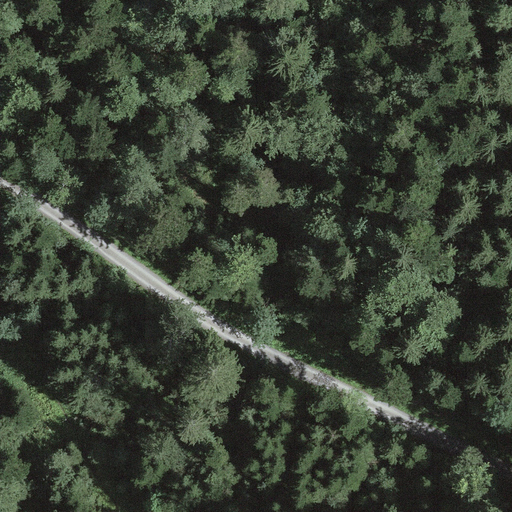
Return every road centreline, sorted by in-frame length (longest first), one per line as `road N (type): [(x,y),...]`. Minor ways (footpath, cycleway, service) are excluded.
road 1 (track): [(0,180),(150,286),(511,475)]
road 2 (track): [(116,511),(0,306)]
